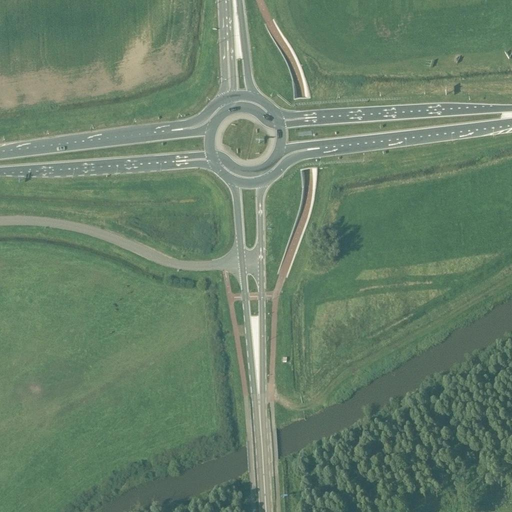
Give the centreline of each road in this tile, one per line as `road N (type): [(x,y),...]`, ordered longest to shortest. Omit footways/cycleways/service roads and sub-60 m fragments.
road 1 (unclassified): [(0,221),(65,226),(181,266),(242,263)]
road 2 (trunk): [(511,108),(327,120)]
road 3 (trunk): [(328,143),(511,121)]
road 4 (primary): [(0,170),(168,158)]
road 5 (primary): [(160,136),(0,155)]
road 6 (primary): [(257,408),(260,262)]
road 7 (primary): [(242,263),(257,408)]
